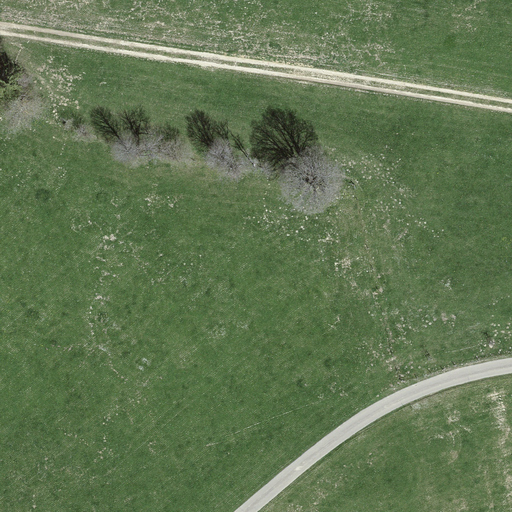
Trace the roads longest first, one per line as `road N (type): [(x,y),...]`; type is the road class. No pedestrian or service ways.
road 1 (track): [(0,39),(511,115)]
road 2 (unclassified): [(244,511),(370,413),(438,382),(511,365)]
